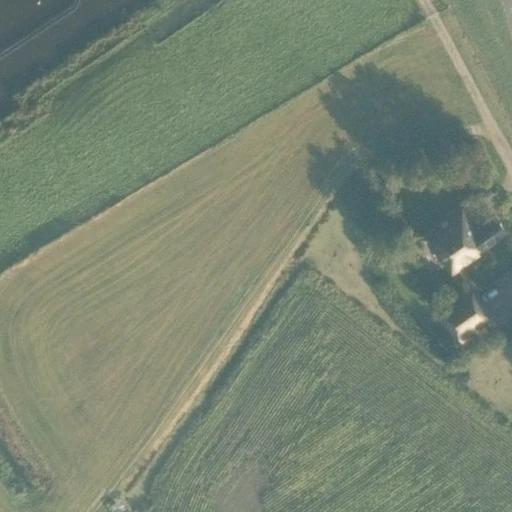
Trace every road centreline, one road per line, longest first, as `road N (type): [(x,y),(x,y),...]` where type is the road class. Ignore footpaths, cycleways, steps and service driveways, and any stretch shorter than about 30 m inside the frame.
road 1 (track): [(493,128),(382,142),(345,159),(92,511)]
road 2 (unclassified): [(511,162),(431,12)]
